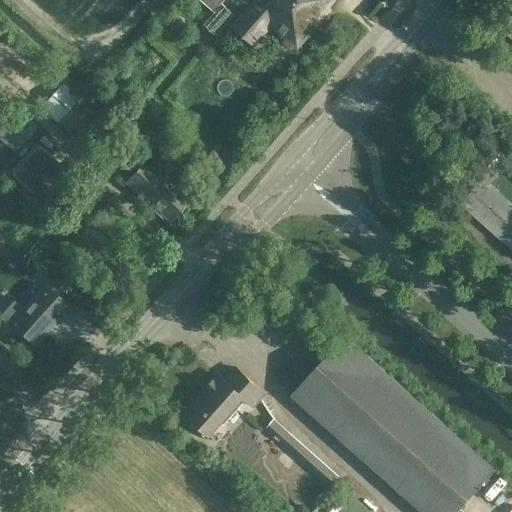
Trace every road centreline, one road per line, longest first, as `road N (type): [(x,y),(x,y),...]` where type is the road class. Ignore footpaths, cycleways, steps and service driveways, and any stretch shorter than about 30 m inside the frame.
road 1 (tertiary): [(0,496),(17,466),(296,171)]
road 2 (residential): [(511,362),(296,171)]
road 3 (tertiary): [(296,171),(447,0)]
